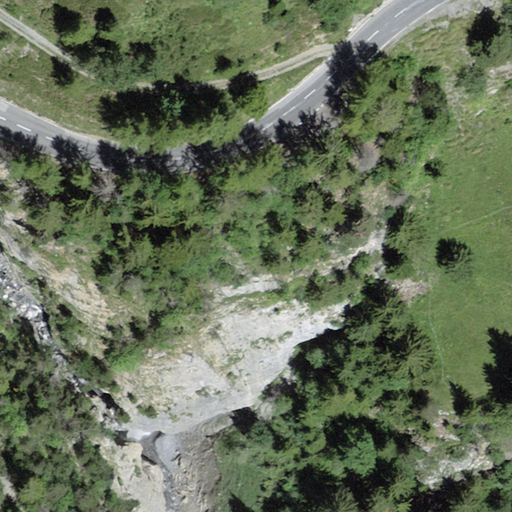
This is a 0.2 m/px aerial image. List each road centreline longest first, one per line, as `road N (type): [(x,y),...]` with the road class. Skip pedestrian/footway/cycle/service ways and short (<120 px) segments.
road 1 (tertiary): [(0,117),(116,158),(203,155),(290,111),(421,0)]
road 2 (track): [(0,15),(86,72),(148,89),(217,85),(327,48),(351,55)]
